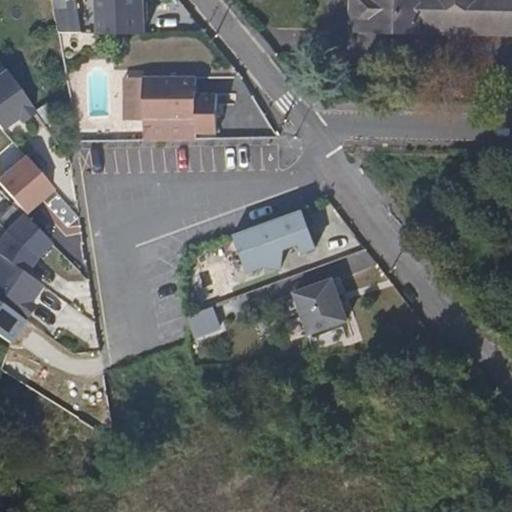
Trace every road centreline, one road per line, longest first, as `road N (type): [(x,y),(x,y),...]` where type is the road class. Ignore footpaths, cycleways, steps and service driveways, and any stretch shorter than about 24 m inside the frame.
road 1 (residential): [(313,127),(511,360)]
road 2 (residential): [(313,127),(511,130)]
road 3 (residential): [(207,0),(313,127)]
